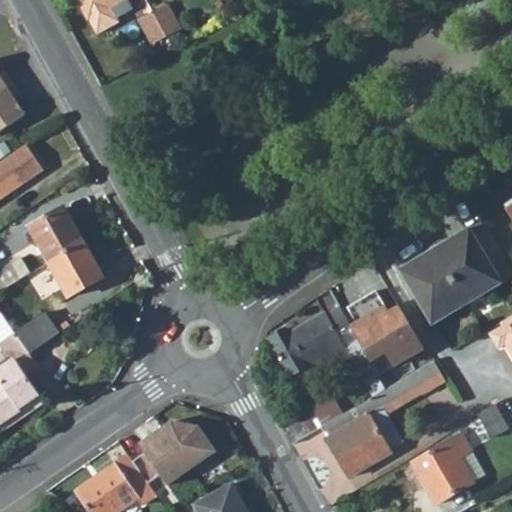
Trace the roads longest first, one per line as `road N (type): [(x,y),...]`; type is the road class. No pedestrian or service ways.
road 1 (residential): [(24,0),(174,270),(183,304)]
road 2 (residential): [(511,132),(233,318)]
road 3 (residential): [(0,495),(176,367)]
road 4 (residential): [(223,368),(306,511)]
